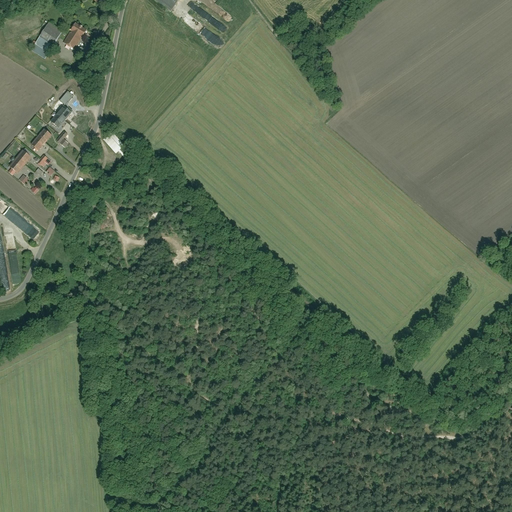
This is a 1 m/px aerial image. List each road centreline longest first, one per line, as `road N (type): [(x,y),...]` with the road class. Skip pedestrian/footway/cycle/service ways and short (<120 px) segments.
road 1 (residential): [(0,299),(19,289),(87,148),(124,0)]
road 2 (track): [(225,417),(324,450),(413,452),(511,396)]
